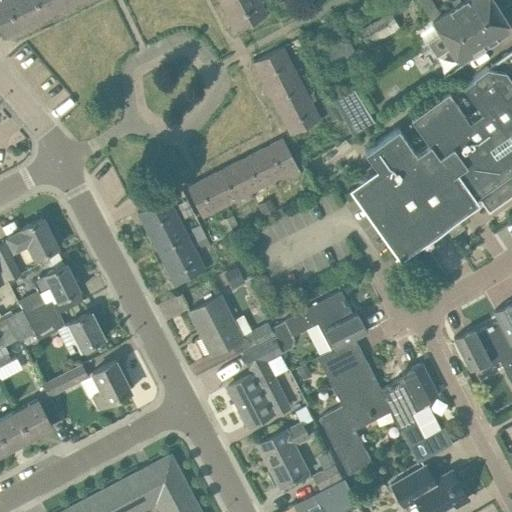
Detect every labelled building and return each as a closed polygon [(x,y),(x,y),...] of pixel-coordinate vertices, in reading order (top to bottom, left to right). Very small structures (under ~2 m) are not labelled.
[(0,0),(0,23),(9,44),(106,0),(0,0)] [(263,0),(221,0),(234,30),(270,14),(263,0)] [(418,0),(441,34),(444,39),(496,4),(493,0),(462,0),(461,1),(460,0),(452,0),(451,1),(454,5),(441,14),(431,0),(418,0)] [(428,42),(437,56),(450,48),(459,62),(511,28),(496,4),(444,39),(441,34),(428,42)] [(392,12),(359,30),(363,37),(367,35),(371,42),(399,26),(392,12)] [(319,50),(328,66),(355,51),(346,35),(319,50)] [(287,43),(254,59),(291,133),(323,117),(287,43)] [(397,126),(392,129),(364,149),(379,170),(356,187),(400,248),(456,209),(452,204),(465,194),(469,200),(476,194),(488,211),(511,193),(511,55),(510,56),(507,52),(473,76),(474,78),(451,95),(448,91),(411,118),(429,144),(416,153),(397,126)] [(345,122),(350,132),(353,136),(375,121),(352,89),(336,98),(344,114),(342,115),(345,122)] [(289,135),(188,180),(203,213),(304,168),(289,135)] [(173,284),(207,269),(175,194),(141,209),(173,284)] [(27,242),(35,257),(46,252),(57,246),(42,217),(20,228),(20,229),(6,236),(13,249),(27,242)] [(0,244),(0,266),(7,279),(21,272),(4,242),(0,244)] [(57,246),(46,252),(49,257),(60,252),(57,246)] [(60,252),(49,257),(55,268),(65,262),(60,252)] [(55,268),(47,271),(44,273),(44,274),(33,279),(39,292),(51,286),(57,299),(79,289),(65,262),(55,268)] [(316,356),(366,330),(356,310),(352,313),(340,289),(283,318),(284,320),(271,327),(275,335),(282,351),(291,346),(294,339),(292,335),(316,322),(325,338),(328,336),(333,347),(316,355),(316,356)] [(211,353),(228,344),(241,337),(219,295),(189,310),(211,353)] [(30,325),(58,311),(52,298),(25,312),(22,308),(30,325)] [(511,300),(493,310),(498,319),(499,319),(511,345),(511,300)] [(0,346),(1,347),(18,338),(19,340),(21,340),(34,333),(30,325),(22,308),(12,313),(10,309),(0,314),(0,346)] [(81,349),(86,346),(104,337),(90,310),(67,322),(81,349)] [(34,334),(36,339),(65,324),(58,311),(30,325),(34,333),(21,340),(34,334)] [(511,345),(499,319),(498,319),(476,331),(473,327),(453,337),(470,370),(481,364),(483,367),(499,359),(511,384),(511,383),(511,345)] [(267,320),(244,332),(251,346),(275,335),(271,327),(267,320)] [(367,331),(366,330),(316,356),(324,370),(328,368),(346,402),(319,416),(347,473),(371,461),(352,424),(372,414),(369,407),(385,399),(380,388),(366,360),(361,362),(356,353),(361,351),(354,337),(367,331)] [(283,352),(282,351),(275,335),(241,353),(251,373),(227,385),(248,424),(271,412),(272,414),(290,404),(267,360),(283,352)] [(6,352),(4,353),(0,355),(0,365),(10,360),(6,352)] [(115,359),(90,372),(88,373),(97,391),(92,393),(98,406),(130,390),(115,359)] [(305,362),(295,367),(302,379),(312,374),(305,362)] [(417,462),(434,451),(451,442),(443,426),(440,427),(426,400),(438,394),(421,362),(401,372),(403,376),(380,388),(385,399),(417,462)] [(81,364),(43,384),(49,395),(87,375),(81,364)] [(37,398),(15,410),(30,437),(52,426),(37,398)] [(305,404),(294,410),(301,422),(301,423),(312,418),(305,404)] [(0,434),(7,449),(30,437),(15,410),(0,417),(0,434)] [(279,485),(297,476),(307,471),(293,444),(308,436),(301,423),(301,422),(286,430),(285,428),(257,443),(279,485)] [(132,511),(154,500),(160,511),(200,511),(170,453),(150,464),(153,470),(144,475),(140,469),(58,511),(132,511)] [(341,475),(335,462),(312,474),(319,486),(341,475)] [(446,511),(446,510),(468,497),(466,494),(468,490),(462,480),(458,481),(451,469),(434,479),(425,464),(390,484),(403,506),(404,506),(407,511),(446,511)] [(322,508),(321,507),(311,511),(338,511),(333,502),(322,508)]
